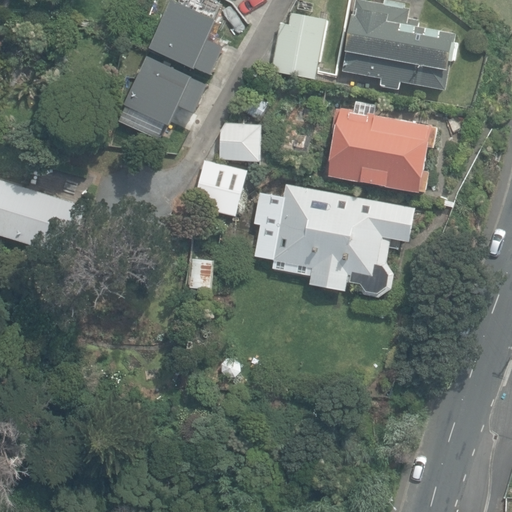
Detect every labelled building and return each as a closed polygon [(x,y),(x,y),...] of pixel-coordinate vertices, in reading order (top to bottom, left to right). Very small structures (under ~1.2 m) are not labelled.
[(221,20),(175,0),(155,47),(217,74),(228,49),(211,42),(221,20)] [(383,86),(402,89),(403,82),(449,89),(454,62),(458,62),(461,41),(458,41),(459,34),(421,27),(422,21),(411,18),(413,9),(408,8),(406,7),(407,4),(390,0),(386,0),(386,3),(368,0),(358,0),(345,71),(384,78),(383,86)] [(273,72),(317,81),(328,21),(290,14),(288,25),(282,24),(273,72)] [(215,83),(152,55),(130,104),(174,123),(183,102),(202,111),(215,83)] [(261,120),(271,103),(254,93),(244,110),(261,120)] [(345,108),(333,175),(423,192),(423,191),(430,192),(433,172),(429,171),(433,147),(438,148),(441,128),(434,126),(434,124),(345,108)] [(223,160),(263,161),(265,125),(229,123),(225,131),(223,160)] [(70,162),(94,168),(100,147),(76,141),(70,162)] [(240,216),(241,216),(252,169),(209,159),(197,205),(240,216)] [(0,232),(73,255),(88,207),(0,179),(0,232)] [(368,293),(382,297),(395,288),(398,273),(391,262),(395,238),(413,241),(419,207),(290,183),(282,222),(276,220),(269,258),(317,267),(314,284),(349,291),(352,274),(355,274),(354,281),(360,282),(368,293)] [(192,287),(215,289),(217,260),(195,258),(192,287)] [(243,370),(244,366),(243,362),(241,359),(237,357),(233,356),(229,358),(226,360),(224,364),(224,368),(226,372),(229,375),(233,376),(237,376),(241,374),(243,370)]
